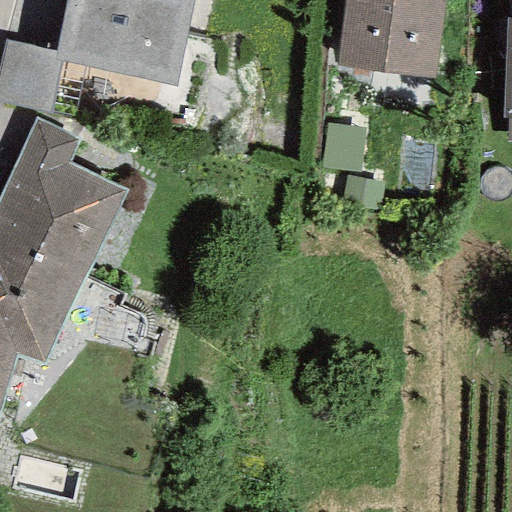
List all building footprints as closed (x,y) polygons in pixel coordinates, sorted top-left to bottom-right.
[(191,0),(65,0),(55,52),(54,60),(61,61),(175,86),(191,0)] [(343,0),(335,67),(433,80),(444,0),(343,0)] [(511,18),(506,18),(502,118),(507,118),(507,142),(511,142),(511,18)] [(0,62),(0,102),(47,113),(61,61),(54,60),(55,52),(5,42),(0,62)] [(0,406),(15,356),(43,365),(124,191),(67,164),(78,143),(36,119),(0,194),(0,406)]
